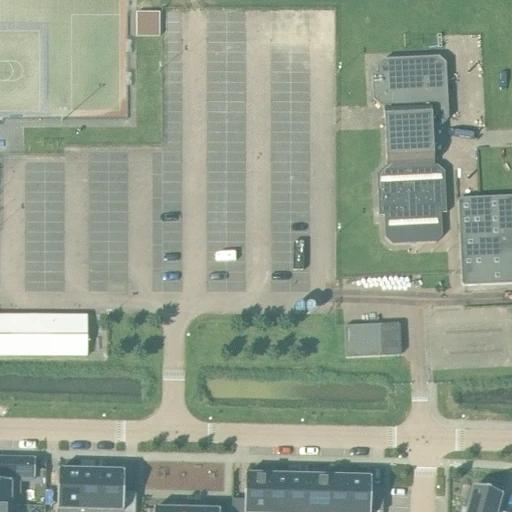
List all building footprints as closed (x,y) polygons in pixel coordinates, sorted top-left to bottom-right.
[(136,13),(136,37),(159,37),(159,13),(136,13)] [(384,217),(384,229),(385,239),(392,246),(435,244),(442,237),(441,214),(446,214),(444,173),(437,166),(434,166),(432,127),(442,126),(448,119),(445,64),(438,58),(383,60),(376,67),(377,75),(372,75),(373,101),(380,107),(383,107),(386,169),(383,169),(376,176),(378,217),(384,217)] [(459,199),(458,201),(461,273),(461,286),(463,288),(511,285),(511,197),(479,199),(459,199)] [(0,317),(0,356),(51,356),(87,357),(87,317),(52,317),(0,317)] [(344,327),(345,359),(345,360),(383,357),(399,356),(401,354),(399,327),(397,325),(382,325),(344,327)] [(0,458),(0,478),(33,479),(34,479),(35,459),(0,458)] [(59,472),(57,511),(79,511),(80,472),(59,472)] [(80,472),(79,511),(101,511),(102,473),(80,472)] [(102,473),(101,511),(122,511),(123,473),(102,473)] [(233,501),(232,511),(266,511),(267,477),(246,476),(245,501),(233,501)] [(267,477),(266,511),(286,511),(287,477),(267,477)] [(287,477),(286,511),(307,511),(308,478),(287,477)] [(308,478),(307,511),(327,511),(328,478),(308,478)] [(328,478),(327,511),(348,511),(349,479),(328,478)] [(348,511),(382,511),(383,488),(371,488),(371,479),(349,479),(348,511)] [(0,482),(0,505),(9,506),(20,506),(21,484),(0,482)] [(467,511),(463,511),(462,511),(497,511),(502,495),(474,487),(467,511)]
